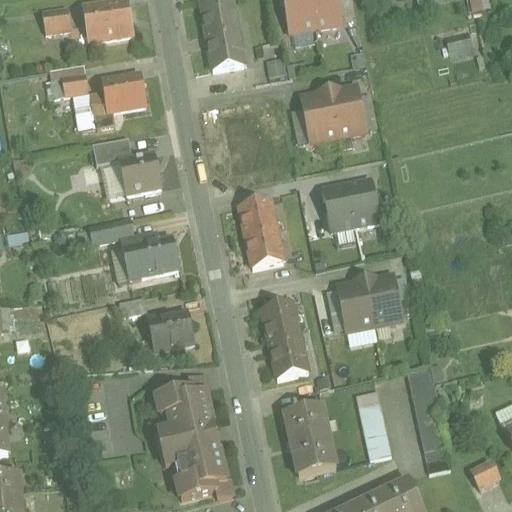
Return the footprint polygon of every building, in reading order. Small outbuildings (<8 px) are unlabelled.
[(309,0),(282,0),(290,41),(316,36),(309,0)] [(337,0),(309,0),(316,36),(343,32),(337,0)] [(437,0),(415,0),(418,11),(439,6),(437,0)] [(481,0),(472,0),(466,1),(470,19),(485,16),(481,0)] [(232,1),(201,6),(213,77),(244,72),(232,1)] [(128,6),(84,13),(89,49),(133,42),(128,6)] [(68,15),(43,19),(46,40),(71,36),(68,15)] [(469,38),(446,43),(450,62),(473,57),(469,38)] [(84,71),(51,76),(53,87),(62,85),(86,81),(84,71)] [(86,81),(62,85),(65,103),(89,99),(86,81)] [(105,101),(92,103),(97,136),(116,133),(113,119),(146,113),(141,81),(103,88),(105,101)] [(53,87),(51,87),(54,105),(65,103),(62,85),(53,87)] [(341,95),(317,100),(317,102),(302,105),(308,135),(310,147),(311,149),(365,138),(363,124),(357,94),(341,97),(341,95)] [(250,109),(219,115),(232,177),(263,171),(250,109)] [(374,122),(363,124),(365,136),(376,133),(374,122)] [(308,135),(297,137),(299,149),(310,147),(308,135)] [(157,162),(121,168),(127,204),(147,200),(148,207),(161,205),(159,198),(163,197),(157,162)] [(372,186),(347,191),(356,234),(380,229),(372,186)] [(347,191),(323,196),(332,239),(356,234),(347,191)] [(270,206),(239,213),(253,275),(284,268),(270,206)] [(131,226),(89,235),(93,250),(116,245),(116,244),(134,240),(131,226)] [(511,227),(502,229),(505,250),(511,249),(511,227)] [(89,235),(79,237),(83,252),(93,250),(89,235)] [(159,241),(134,245),(141,284),(179,278),(173,247),(160,250),(159,241)] [(377,284),(353,289),(353,291),(338,294),(343,316),(346,332),(347,338),(402,327),(401,321),(398,306),(393,283),(378,286),(377,284)] [(144,303),(120,308),(123,322),(147,317),(144,303)] [(409,303),(398,306),(401,321),(412,319),(409,303)] [(293,308),(262,315),(277,385),(308,378),(293,308)] [(343,316),(331,319),(334,334),(346,332),(343,316)] [(188,318),(162,323),(162,320),(147,323),(155,359),(145,361),(147,370),(176,365),(174,355),(195,350),(188,318)] [(430,372),(407,377),(424,458),(445,454),(448,453),(430,372)] [(205,382),(184,387),(186,395),(156,403),(161,421),(173,418),(177,434),(157,439),(162,458),(171,456),(174,468),(165,470),(166,473),(185,468),(189,484),(177,487),(181,506),(216,497),(217,504),(233,500),(230,485),(227,486),(223,471),(220,471),(218,464),(221,463),(211,422),(208,423),(207,415),(210,415),(206,399),(209,399),(205,382)] [(378,396),(356,401),(370,466),(391,461),(378,396)] [(322,411),(286,420),(292,445),(290,446),(291,448),(292,448),(294,455),(292,455),(293,457),(295,457),(301,482),(337,473),(322,411)] [(511,428),(503,433),(511,451),(511,428)] [(445,454),(424,458),(427,469),(447,464),(445,454)] [(447,464),(427,469),(429,480),(451,475),(448,464),(447,464)] [(491,468),(471,478),(479,495),(499,484),(491,468)] [(21,511),(19,480),(0,481),(0,511),(21,511)] [(420,511),(408,487),(354,511),(420,511)]
